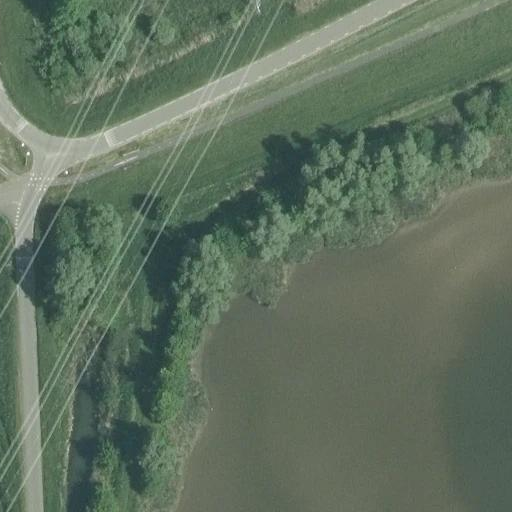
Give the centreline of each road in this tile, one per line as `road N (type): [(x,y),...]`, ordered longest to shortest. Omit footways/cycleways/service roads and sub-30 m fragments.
road 1 (unclassified): [(44,142),(80,147),(158,116),(382,0)]
road 2 (unclassified): [(34,511),(28,205)]
